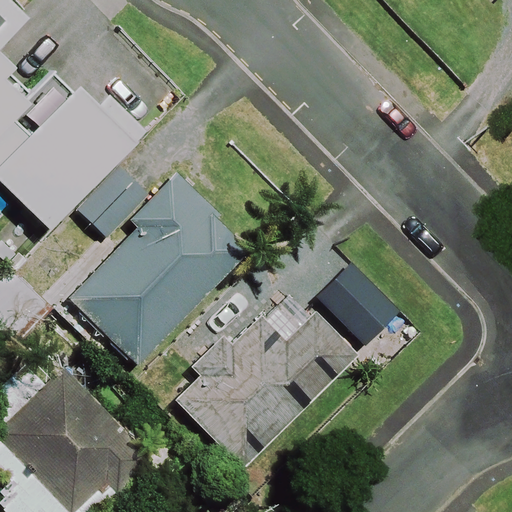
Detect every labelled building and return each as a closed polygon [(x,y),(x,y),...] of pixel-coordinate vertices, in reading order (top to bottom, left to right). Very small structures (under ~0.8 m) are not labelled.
[(0,3),(0,126),(30,95),(0,66),(0,43),(20,22),(0,3)] [(30,95),(0,126),(0,189),(42,231),(69,204),(111,161),(135,136),(98,99),(86,111),(64,89),(49,74),(30,95)] [(147,200),(104,244),(113,252),(65,302),(133,367),(244,252),(168,178),(147,200)] [(314,233),(281,266),(318,302),(362,346),(395,313),(314,233)] [(46,311),(12,276),(0,287),(0,348),(3,352),(46,311)] [(309,319),(281,291),(171,401),(238,469),(349,360),(309,319)] [(61,374),(35,398),(14,376),(0,389),(0,468),(40,511),(82,511),(116,480),(140,458),(61,374)]
